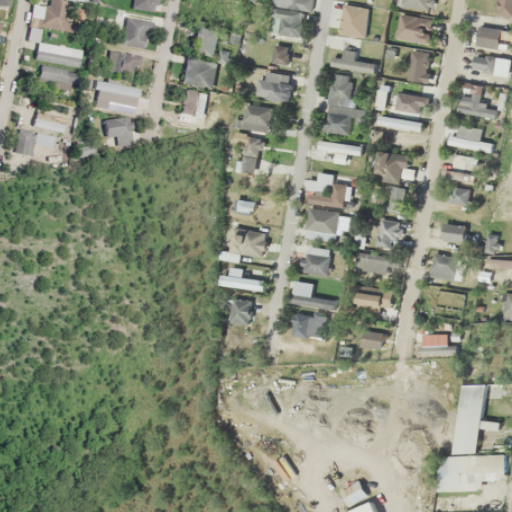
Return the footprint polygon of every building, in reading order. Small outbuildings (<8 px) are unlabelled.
[(31,4),(27,38),(36,38),(37,29),(68,32),(71,1),(62,0),(47,0),(47,5),(31,4)] [(149,11),(150,0),(130,0),(129,8),(149,11)] [(431,10),(432,0),(399,0),(399,5),(431,10)] [(369,8),(343,4),(338,34),(365,38),(369,8)] [(303,11),(272,5),(267,30),(299,37),(303,11)] [(150,22),(126,14),(117,40),(141,48),(150,22)] [(426,41),(426,16),(398,16),(398,41),(426,41)] [(477,48),(509,48),(509,28),(477,28),(477,48)] [(289,64),(289,45),(273,45),(273,64),(289,64)] [(136,58),(108,49),(102,67),(130,76),(136,58)] [(332,58),(332,69),(374,69),(374,62),(355,62),(355,49),(342,49),(342,58),(332,58)] [(409,81),(427,81),(427,50),(409,50),(409,81)] [(509,58),(474,56),(473,71),(509,73),(509,58)] [(215,84),(215,59),(182,59),(182,84),(215,84)] [(65,93),(67,82),(73,83),(75,73),(39,65),(34,87),(65,93)] [(289,73),(269,73),(269,75),(257,75),(257,99),(289,99),(289,73)] [(327,131),(352,133),(352,123),(363,123),(364,108),(349,107),(350,77),(329,76),(327,131)] [(133,106),(136,88),(94,80),(91,99),(133,106)] [(176,109),(196,117),(204,94),(184,86),(176,109)] [(375,107),(386,109),(390,88),(380,86),(375,107)] [(394,108),(418,114),(422,96),(398,91),(394,108)] [(474,109),(470,97),(457,102),(462,113),(474,109)] [(274,108),(245,103),(241,128),(270,133),(274,108)] [(30,125),(59,133),(63,117),(34,110),(30,125)] [(421,131),(422,121),(379,114),(378,124),(421,131)] [(114,136),(114,146),(128,146),(128,117),(102,117),(102,136),(114,136)] [(492,141),(481,140),(483,128),(457,125),(456,136),(450,135),(448,145),(491,150),(492,141)] [(29,156),(33,131),(16,128),(12,152),(29,156)] [(260,137),(245,135),(240,171),(255,173),(260,137)] [(363,143),(319,138),(317,150),(362,155),(363,143)] [(407,186),(405,186),(410,155),(379,151),(375,179),(389,181),(385,210),(403,213),(407,186)] [(333,174),(317,172),(316,181),(308,180),(307,191),(310,191),(309,203),(344,207),(347,184),(333,182),(333,174)] [(467,205),(469,188),(449,186),(447,203),(467,205)] [(306,235),(337,237),(339,210),(308,208),(306,235)] [(393,250),(402,223),(383,217),(374,244),(393,250)] [(441,239),(464,243),(467,226),(444,222),(441,239)] [(262,256),(265,232),(244,230),(241,254),(262,256)] [(485,253),(497,253),(497,234),(485,234),(485,253)] [(304,273),(331,273),(331,248),(304,248),(304,273)] [(429,274),(456,281),(462,258),(435,252),(429,274)] [(357,273),(387,272),(386,254),(356,255),(357,273)] [(511,259),(487,259),(487,268),(511,267),(511,259)] [(243,269),(229,267),(229,274),(219,273),(218,285),(263,290),(264,278),(243,276),(243,269)] [(356,293),(356,305),(393,305),(393,288),(350,288),(350,293),(356,293)] [(290,305),(334,309),(335,298),(291,294),(290,305)] [(250,298),(231,298),(231,323),(250,323),(250,298)] [(291,338),(323,341),(325,316),(293,313),(291,338)] [(380,346),(380,331),(363,331),(363,346),(380,346)] [(448,344),(448,334),(421,334),(421,355),(457,355),(457,344),(448,344)] [(349,506),(368,495),(359,480),(340,492),(349,506)]
